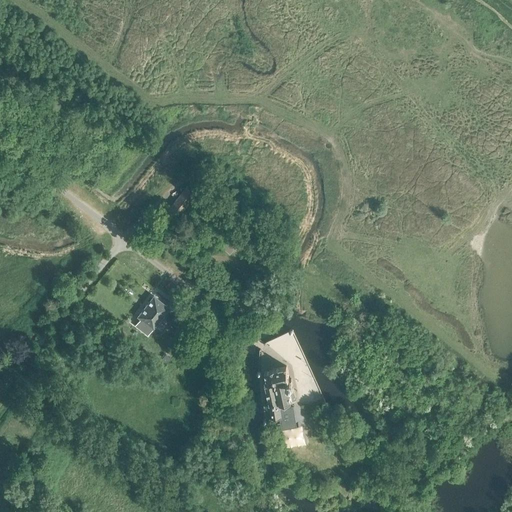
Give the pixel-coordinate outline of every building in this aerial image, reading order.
[(187,186),(167,212),(177,220),(191,203),(193,204),(199,196),(192,190),(187,186)] [(231,237),(222,247),(230,254),(239,243),(231,237)] [(135,325),(147,334),(168,308),(153,296),(137,316),(140,318),(135,325)] [(268,401),(263,402),(265,411),(270,410),(272,419),(280,417),(282,428),(296,426),(293,405),(292,405),(291,401),(296,400),(292,380),(289,380),(286,366),(273,369),(273,370),(264,373),(266,380),(264,381),(268,401)] [(372,474),(376,477),(384,466),(379,463),(372,474)]
